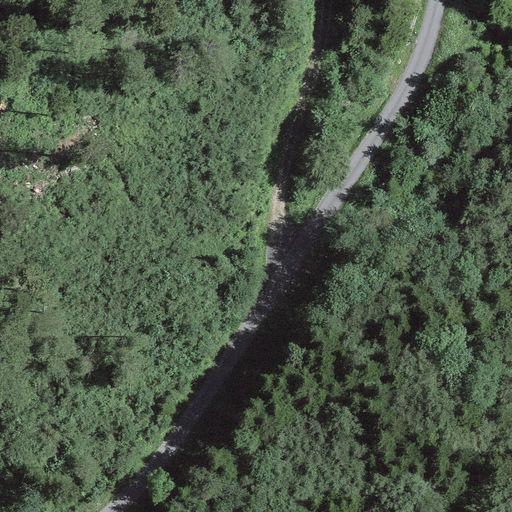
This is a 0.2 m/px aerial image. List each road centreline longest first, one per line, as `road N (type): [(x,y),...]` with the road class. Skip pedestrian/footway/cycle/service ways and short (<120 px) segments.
road 1 (unclassified): [(445,0),(419,74),(157,473),(119,511)]
road 2 (track): [(288,275),(282,190),(323,61),(329,0)]
